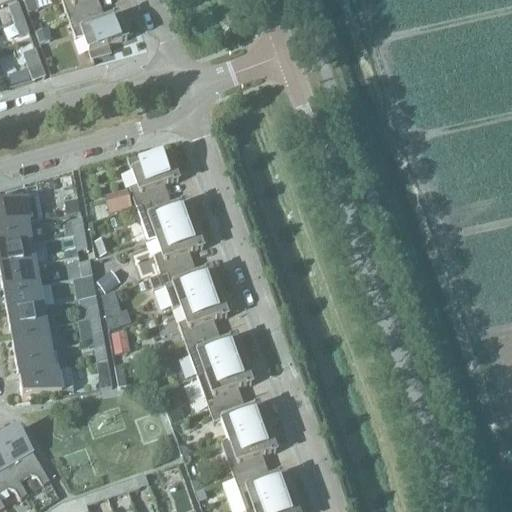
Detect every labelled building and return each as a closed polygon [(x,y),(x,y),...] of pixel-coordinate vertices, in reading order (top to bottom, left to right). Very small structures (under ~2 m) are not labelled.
[(68,0),(70,2),(62,5),(69,24),(94,15),(90,4),(101,0),(68,0)] [(9,10),(14,25),(23,21),(18,7),(9,10)] [(94,15),(69,24),(75,42),(84,41),(91,62),(110,58),(107,49),(126,42),(126,43),(127,43),(126,41),(131,39),(123,21),(120,23),(118,17),(116,18),(117,18),(98,25),(94,15)] [(23,21),(14,25),(19,40),(29,36),(23,21)] [(23,58),(33,84),(45,81),(35,53),(23,58)] [(9,80),(11,88),(19,86),(16,77),(9,80)] [(135,190),(129,192),(136,211),(162,202),(158,191),(177,184),(177,185),(178,185),(176,179),(180,178),(175,160),(170,161),(169,159),(168,160),(150,167),(147,160),(128,165),(131,173),(129,174),(135,190)] [(72,176),(58,178),(61,201),(75,199),(72,176)] [(27,203),(25,194),(6,198),(8,206),(0,207),(0,230),(28,226),(42,224),(38,201),(27,203)] [(65,216),(81,215),(80,201),(64,202),(65,216)] [(156,242),(199,227),(191,209),(187,210),(185,204),(184,205),(184,206),(166,212),(162,202),(136,211),(140,223),(148,245),(156,242)] [(72,224),(74,239),(84,237),(82,222),(72,224)] [(0,252),(32,247),(28,226),(0,230),(0,252)] [(153,260),(160,279),(186,270),(182,259),(201,252),(201,253),(203,253),(201,247),(204,246),(199,227),(156,242),(161,256),(153,260)] [(84,237),(74,239),(77,254),(87,253),(84,237)] [(130,271),(151,266),(146,244),(125,249),(130,271)] [(0,274),(35,268),(32,247),(0,252),(0,274)] [(79,267),(82,282),(92,280),(89,265),(79,267)] [(0,280),(3,296),(39,289),(35,268),(0,274),(0,280)] [(190,280),(186,270),(160,279),(149,283),(153,295),(164,291),(173,314),(181,311),(180,310),(224,294),(215,277),(212,278),(210,272),(208,273),(208,274),(190,280)] [(113,275),(96,285),(102,295),(119,284),(113,275)] [(85,297),(95,295),(92,280),(82,282),(85,297)] [(7,317),(43,311),(39,289),(3,296),(7,317)] [(180,310),(181,311),(185,324),(178,328),(185,347),(210,338),(206,327),(225,320),(226,321),(227,320),(225,315),(228,313),(224,294),(180,310)] [(87,309),(90,324),(100,322),(97,307),(87,309)] [(47,332),(43,311),(7,317),(10,339),(47,332)] [(125,317),(106,323),(108,335),(129,328),(125,317)] [(100,322),(90,324),(92,339),(103,338),(100,322)] [(51,353),(47,332),(10,339),(14,360),(51,353)] [(128,332),(110,335),(114,357),(132,353),(128,332)] [(210,338),(185,347),(191,366),(200,364),(204,377),(205,377),(248,362),(240,344),(236,346),(234,340),(233,340),(233,341),(214,348),(210,338)] [(95,352),(97,367),(107,365),(105,350),(95,352)] [(18,381),(55,374),(54,374),(67,371),(63,351),(51,353),(14,360),(18,381)] [(196,380),(209,415),(235,405),(231,394),(250,388),(250,389),(251,388),(249,382),(253,381),(248,362),(205,377),(204,377),(196,380)] [(100,382),(110,380),(107,365),(97,367),(100,382)] [(126,390),(122,370),(115,371),(118,391),(126,390)] [(22,403),(73,394),(69,371),(67,371),(54,374),(55,374),(18,381),(22,403)] [(221,448),(229,445),(264,433),(273,430),(264,412),(261,414),(258,408),(257,408),(257,409),(239,416),(235,405),(209,415),(213,426),(221,448)] [(221,448),(227,463),(233,482),(259,473),(255,462),(274,455),(275,456),(276,456),(273,450),(277,449),(273,430),(264,433),(229,445),(221,448)] [(17,433),(0,442),(0,453),(19,486),(29,480),(37,482),(42,491),(49,486),(32,457),(17,433)] [(0,453),(0,497),(7,494),(14,495),(19,504),(27,500),(19,486),(0,453)] [(233,482),(244,511),(256,511),(297,497),(288,480),(285,481),(283,476),(282,476),(282,477),(263,483),(259,473),(233,482)] [(125,486),(128,496),(139,491),(136,482),(125,486)] [(125,486),(113,490),(117,500),(128,496),(125,486)] [(84,500),(87,510),(99,506),(95,496),(84,500)] [(300,511),(297,497),(256,511),(300,511)] [(84,500),(73,504),(75,511),(81,511),(87,510),(84,500)]
